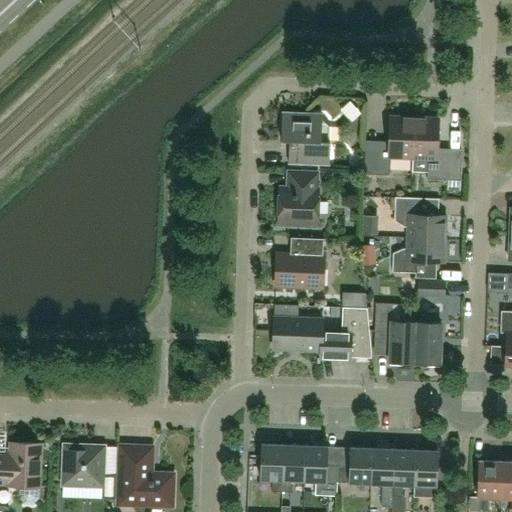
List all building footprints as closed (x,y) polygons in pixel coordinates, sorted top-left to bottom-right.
[(322,114),(282,113),(281,141),(289,142),(288,163),(329,165),(330,142),(329,142),(330,126),(322,118),(322,114)] [(389,175),(390,157),(413,158),(414,118),(390,117),(389,151),(365,150),(364,174),(389,175)] [(438,119),(414,118),(413,158),(428,158),(427,178),(460,180),(461,164),(448,163),(449,154),(437,153),(438,119)] [(319,188),(317,188),(317,173),(288,172),(287,187),(279,187),(278,225),(317,226),(319,188)] [(407,238),(445,239),(446,216),(418,215),(419,198),(395,197),(394,221),(404,227),(408,227),(407,238)] [(275,286),(323,288),(324,256),(323,256),(324,238),(291,237),(290,254),(277,253),(275,286)] [(445,239),(407,238),(406,249),(403,249),(393,253),(392,272),(416,273),(417,261),(444,262),(445,239)] [(418,279),(417,296),(443,297),(444,280),(418,279)] [(469,282),(449,283),(450,297),(470,295),(469,282)] [(343,293),(343,306),(367,307),(366,294),(343,293)] [(390,361),(415,362),(416,322),(401,322),(401,304),(375,303),(374,332),(391,332),(390,361)] [(323,319),(274,317),(273,349),(320,351),(320,358),(350,359),(350,356),(371,357),(371,351),(367,307),(343,306),(342,332),(322,331),(323,319)] [(504,366),(511,365),(511,313),(502,313),(502,331),(506,332),(504,366)] [(441,323),(416,322),(415,362),(440,363),(441,323)] [(0,483),(10,484),(10,486),(20,486),(20,497),(25,503),(33,504),(39,498),(39,487),(40,444),(11,443),(11,454),(0,454),(0,483)] [(118,469),(118,443),(106,443),(106,469),(118,469)] [(272,492),(282,492),(284,445),(261,444),(260,479),(272,480),(272,492)] [(116,474),(103,474),(104,446),(64,445),(63,485),(102,486),(102,499),(115,499),(116,474)] [(305,446),(284,445),(282,492),(292,492),(292,481),(304,481),(305,446)] [(337,495),(338,482),(337,482),(338,466),(327,466),(327,447),(305,446),(304,481),(316,481),(316,494),(337,495)] [(153,464),(151,464),(151,448),(121,447),(119,503),(171,505),(172,475),(153,475),(153,464)] [(371,484),(372,448),(350,448),(349,467),(338,466),(337,482),(338,482),(371,484)] [(394,449),(372,448),(371,484),(381,484),(380,506),(392,506),(392,496),(394,449)] [(403,485),(414,485),(416,450),(394,449),(392,496),(402,497),(403,485)] [(438,451),(416,450),(414,485),(436,486),(438,451)] [(489,498),(500,498),(501,461),(479,461),(477,497),(479,497),(479,511),(488,511),(489,498)] [(511,498),(511,461),(501,461),(500,498),(511,498)]
